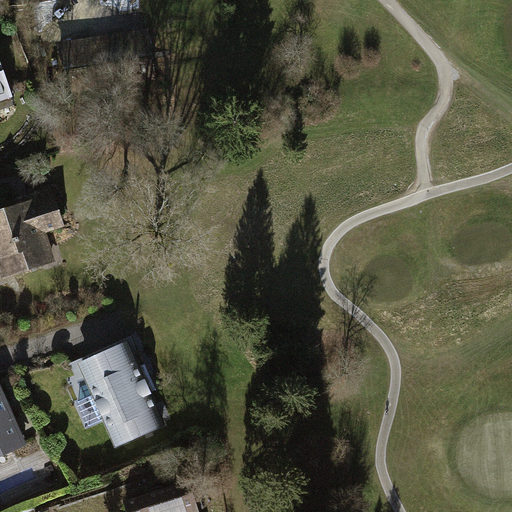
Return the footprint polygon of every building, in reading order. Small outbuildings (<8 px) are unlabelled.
[(146,34),(60,47),(75,89),(152,76),(146,34)] [(0,61),(0,101),(13,97),(0,61)] [(30,202),(0,212),(0,262),(5,276),(41,264),(32,238),(43,234),(41,231),(62,224),(50,190),(28,197),(30,202)] [(138,367),(127,344),(113,351),(111,346),(94,354),(96,358),(81,365),(96,399),(99,398),(106,413),(103,414),(116,444),(163,423),(149,393),(148,393),(146,388),(137,387),(138,377),(141,376),(137,368),(138,367)] [(0,391),(0,452),(23,442),(0,391)] [(149,497),(128,503),(131,511),(198,511),(192,491),(188,488),(184,487),(149,498),(149,497)]
